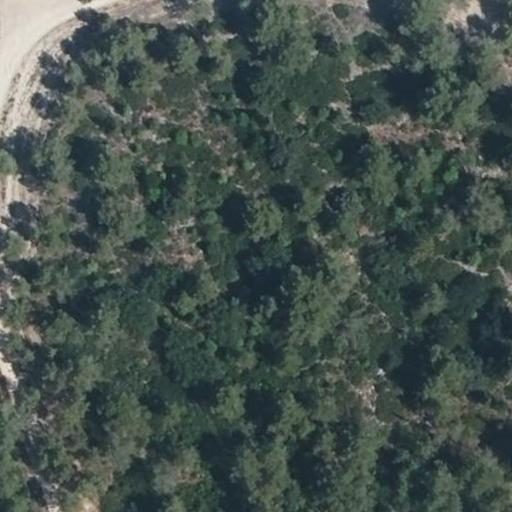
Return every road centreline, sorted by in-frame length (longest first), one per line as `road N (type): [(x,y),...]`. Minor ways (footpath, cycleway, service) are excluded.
road 1 (track): [(0,330),(62,511)]
road 2 (track): [(101,0),(39,23),(0,108)]
